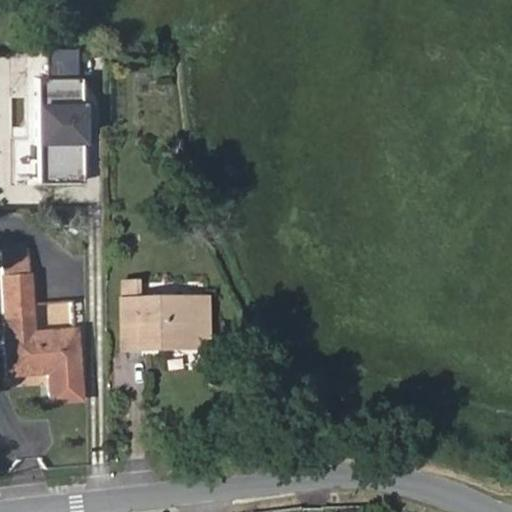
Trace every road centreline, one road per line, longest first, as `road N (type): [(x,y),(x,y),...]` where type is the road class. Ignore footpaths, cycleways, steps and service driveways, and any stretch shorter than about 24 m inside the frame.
road 1 (tertiary): [(9,511),(343,479),(407,481),(486,511)]
road 2 (unknown): [(114,501),(99,83)]
